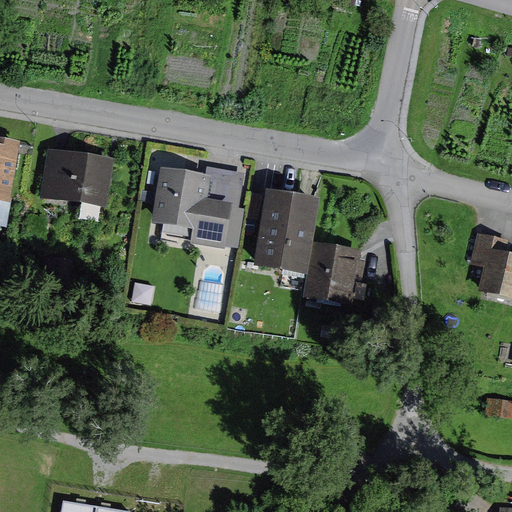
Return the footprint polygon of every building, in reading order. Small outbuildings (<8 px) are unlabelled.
[(0,129),(0,224),(12,227),(26,140),(5,137),(6,130),(0,129)] [(119,160),(53,149),(45,198),(111,208),(119,160)] [(158,222),(197,228),(195,243),(231,248),(237,209),(244,210),(249,173),(213,168),(212,174),(166,167),(158,222)] [(274,188),(261,264),(314,273),(327,196),(274,188)] [(490,267),(485,291),(511,297),(511,251),(511,247),(511,239),(484,233),(477,264),(490,267)] [(368,250),(320,243),(311,299),(357,306),(358,297),(368,298),(373,263),(366,262),(368,250)] [(135,511),(68,501),(65,511),(135,511)]
